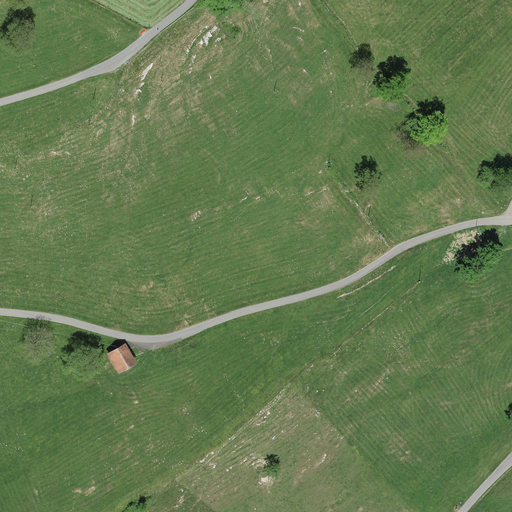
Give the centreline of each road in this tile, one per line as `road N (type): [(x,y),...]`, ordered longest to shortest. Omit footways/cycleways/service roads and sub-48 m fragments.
road 1 (unclassified): [(0,312),(168,337),(329,288),(419,240),(511,221)]
road 2 (unclassified): [(190,0),(107,66),(0,101)]
